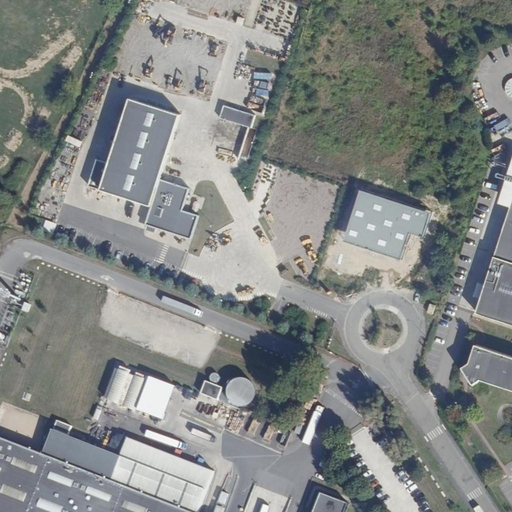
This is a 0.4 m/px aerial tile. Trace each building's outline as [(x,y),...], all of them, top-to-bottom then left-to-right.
[(183,117),(132,101),(112,165),(98,161),(90,190),(154,212),(163,183),(183,117)] [(222,120),(253,130),(257,117),(226,107),(222,120)] [(191,191),(163,183),(154,212),(149,227),(192,241),(201,218),(184,213),(191,191)] [(429,213),(359,191),(344,241),(400,259),(408,233),(422,237),(429,213)] [(511,205),(477,313),(511,323),(511,205)] [(474,384),(482,379),(511,388),(511,355),(477,344),(471,362),(463,367),(464,368),(473,383),(474,383),(474,384)] [(164,418),(175,382),(149,374),(148,377),(115,366),(104,398),(164,418)] [(228,387),(205,379),(201,392),(247,409),(257,382),(233,373),(228,387)] [(54,431),(45,455),(188,511),(194,511),(203,490),(83,442),(54,431)] [(346,511),(350,504),(322,493),(314,511),(188,511),(45,455),(0,437),(0,511),(346,511)]
